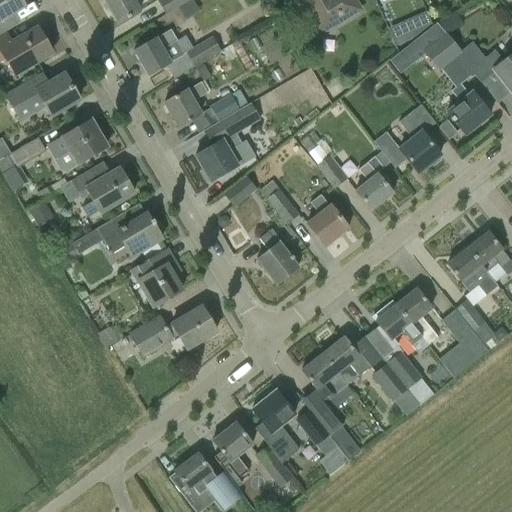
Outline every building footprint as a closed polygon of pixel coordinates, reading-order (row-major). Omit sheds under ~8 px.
[(0,0),(0,21),(24,8),(18,0),(0,0)] [(117,25),(134,15),(139,12),(132,0),(103,0),(102,1),(117,25)] [(164,16),(190,0),(161,0),(157,3),(164,16)] [(325,31),(342,21),(360,11),(353,0),(300,0),(308,13),(313,21),(318,18),(325,31)] [(292,18),(257,36),(275,70),(310,53),(292,18)] [(404,23),(389,29),(397,46),(411,40),(404,23)] [(4,33),(0,36),(0,62),(5,60),(14,76),(51,55),(36,29),(10,44),(4,33)] [(147,77),(164,67),(181,57),(189,71),(194,68),(195,68),(202,64),(220,53),(211,37),(192,49),(184,37),(175,42),(169,31),(133,53),(147,77)] [(460,86),(470,78),(454,59),(460,54),(459,53),(445,35),(429,48),(424,52),(438,71),(441,69),(456,88),(451,92),(460,103),(446,114),(450,119),(449,120),(452,123),(453,122),(464,137),(489,117),(470,93),(468,95),(460,86)] [(413,43),(389,62),(399,75),(423,56),(413,43)] [(511,55),(504,63),(495,51),(485,59),(472,43),(459,53),(460,54),(454,59),(470,78),(470,79),(473,76),(479,84),(493,73),(511,96),(511,55)] [(195,68),(194,68),(203,83),(211,79),(202,64),(195,68)] [(50,117),(61,111),(78,101),(63,75),(39,89),(33,79),(16,89),(4,96),(19,122),(44,107),(50,117)] [(177,129),(194,119),(200,115),(192,102),(206,94),(200,83),(163,104),(177,129)] [(344,93),(341,84),(326,90),(328,100),(344,93)] [(210,108),(218,123),(247,106),(238,92),(210,108)] [(250,104),(247,106),(218,123),(203,132),(212,147),(194,157),(209,183),(236,168),(253,157),(246,143),(240,146),(240,144),(234,135),(259,121),(250,104)] [(399,151),(404,159),(417,174),(439,157),(422,135),(434,125),(420,107),(399,123),(413,140),(399,151)] [(63,173),(88,158),(106,148),(90,122),(73,132),(48,147),(46,148),(59,172),(63,173)] [(374,146),(386,161),(396,153),(384,138),(374,146)] [(0,173),(14,169),(14,171),(45,153),(37,139),(0,161),(0,173)] [(3,141),(0,143),(0,153),(2,157),(10,150),(3,141)] [(347,179),(329,157),(315,167),(333,190),(347,179)] [(354,193),(357,197),(369,212),(392,195),(376,175),(383,170),(374,159),(358,171),(368,183),(354,193)] [(66,185),(59,189),(61,194),(67,204),(79,197),(86,193),(92,203),(81,209),(87,219),(98,213),(99,214),(116,204),(133,194),(119,170),(101,181),(94,169),(76,179),(70,182),(66,185)] [(233,208),(256,190),(248,177),(223,197),(233,208)] [(63,181),(50,189),(52,193),(53,192),(59,189),(66,185),(63,181)] [(286,227),(299,217),(271,182),(259,192),(286,227)] [(50,189),(36,197),(38,201),(43,198),(52,193),(50,189)] [(52,193),(43,198),(46,203),(56,197),(53,192),(52,193)] [(306,225),(311,232),(324,248),(347,230),(329,207),(328,207),(320,196),(309,205),(318,215),(306,225)] [(42,204),(29,212),(38,227),(51,219),(42,204)] [(96,230),(50,257),(56,268),(102,242),(110,256),(124,247),(131,258),(141,252),(147,262),(166,251),(160,241),(152,226),(154,225),(152,220),(149,222),(145,215),(127,225),(121,215),(104,226),(96,230)] [(217,218),(215,222),(217,227),(221,229),(225,228),(228,224),(226,219),(222,217),(217,218)] [(289,258),(285,253),(278,244),(280,243),(271,231),(258,240),(268,252),(256,261),(256,262),(258,260),(264,269),(263,270),(275,286),(297,269),(291,261),(293,259),(291,257),(289,258)] [(510,263),(499,249),(487,233),(466,250),(494,285),(494,284),(506,275),(502,269),(510,263)] [(486,297),(497,289),(498,288),(494,284),(494,285),(466,250),(446,266),(469,295),(479,287),(486,297)] [(147,262),(131,272),(152,308),(164,301),(181,291),(166,266),(173,262),(167,251),(166,251),(147,262)] [(420,319),(431,310),(415,290),(395,306),(428,347),(436,340),(420,319)] [(497,343),(483,324),(468,303),(456,312),(471,333),(475,338),(486,352),(497,343)] [(419,354),(428,347),(395,306),(388,311),(385,307),(371,319),(378,328),(365,338),(382,360),(386,365),(406,390),(418,406),(432,396),(420,381),(421,380),(392,341),(399,335),(417,355),(419,354)] [(158,318),(129,336),(142,358),(178,337),(186,351),(215,334),(200,308),(165,329),(158,318)] [(437,361),(452,380),(486,352),(475,338),(471,333),(456,312),(441,323),(458,345),(437,361)] [(367,371),(382,360),(365,338),(351,349),(342,339),(322,355),(322,356),(337,375),(344,384),(347,387),(367,371)] [(309,411),(328,437),(343,425),(326,403),(347,387),(344,384),(337,375),(322,356),(322,355),(300,372),(315,391),(301,402),(309,412),(309,411)] [(406,390),(386,365),(371,377),(391,402),(406,390)] [(257,427),(265,437),(262,440),(280,464),(298,450),(280,428),(294,416),(275,392),(251,411),(261,424),(257,427)] [(316,447),(328,437),(309,411),(309,412),(296,421),(316,447)] [(213,458),(222,471),(224,469),(238,488),(241,485),(237,481),(238,480),(248,472),(237,458),(252,446),(247,439),(234,424),(231,426),(228,424),(222,429),(223,433),(211,442),(220,453),(213,458)] [(256,457),(275,482),(280,489),(291,481),(286,474),(267,448),(256,457)] [(325,459),(319,464),(329,476),(347,462),(338,449),(325,459)] [(214,477),(210,473),(209,470),(196,455),(173,473),(174,474),(168,479),(190,508),(193,511),(201,511),(212,504),(218,511),(226,511),(235,506),(233,503),(242,497),(236,489),(238,488),(224,469),(222,471),(214,477)]
